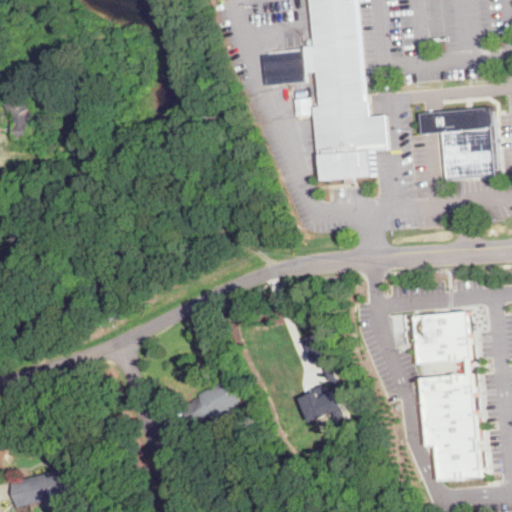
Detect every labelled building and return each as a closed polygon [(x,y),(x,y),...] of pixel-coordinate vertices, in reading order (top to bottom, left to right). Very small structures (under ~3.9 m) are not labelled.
[(359,0),(366,78),(368,102),(373,102),(374,116),(390,115),(393,149),(377,151),(379,177),(357,179),(358,184),(349,184),(349,179),(327,181),(325,156),(322,156),(318,107),(324,106),(322,90),(319,90),(318,81),(322,80),(321,71),(311,72),(309,46),(319,46),(315,5),(304,6),(303,0),(359,0)] [(308,49),(267,51),(268,83),(309,81),(308,49)] [(15,138),(33,138),(32,109),(29,109),(29,91),(6,91),(7,110),(15,109),(15,138)] [(497,103),(497,110),(502,110),(508,175),(507,175),(451,180),(447,133),(428,134),(426,117),(426,114),(494,108),(493,96),(496,96),(497,103)] [(313,113),(301,114),(299,98),(312,97),(313,113)] [(416,315),(470,309),(473,335),(475,335),(476,344),(474,344),(476,357),(421,362),(416,315)] [(302,396),(312,420),(336,412),(339,419),(348,414),(346,407),(344,403),(350,401),(331,356),(334,355),(323,329),(305,338),(315,363),(324,359),(333,381),(317,388),(318,390),(302,396)] [(442,479),(441,444),(431,445),(423,378),(478,373),(480,413),(482,412),(487,475),(442,479)] [(229,382),(230,385),(236,382),(245,403),(233,409),(237,415),(220,423),(217,417),(195,427),(185,407),(197,401),(196,400),(204,397),(202,394),(229,382)] [(65,497),(66,502),(66,504),(50,507),(49,502),(21,508),(15,481),(74,468),(80,494),(65,497)]
